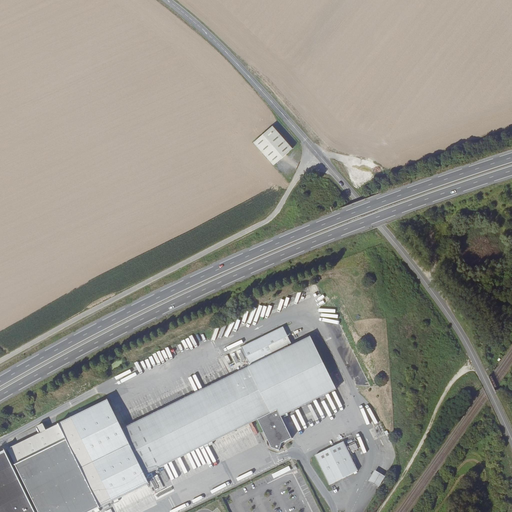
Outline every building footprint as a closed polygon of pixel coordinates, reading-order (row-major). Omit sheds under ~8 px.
[(293,147),(273,124),(256,139),(276,161),(293,147)] [(293,341),(285,325),(231,352),(238,367),(237,367),(239,371),(235,373),(231,375),(124,427),(110,399),(73,417),(73,416),(66,420),(50,428),(46,421),(38,425),(42,432),(10,447),(39,511),(88,511),(106,503),(114,499),(115,501),(152,482),(148,475),(257,420),(260,418),(274,446),(282,449),(285,442),(294,437),(284,415),(285,414),(339,388),(312,335),(291,345),(290,343),(293,341)] [(387,431),(383,423),(377,425),(381,434),(387,431)] [(361,470),(347,439),(317,453),(332,483),(361,470)] [(0,511),(34,511),(5,452),(0,454),(0,511)] [(382,485),(388,474),(378,468),(372,480),(382,485)]
